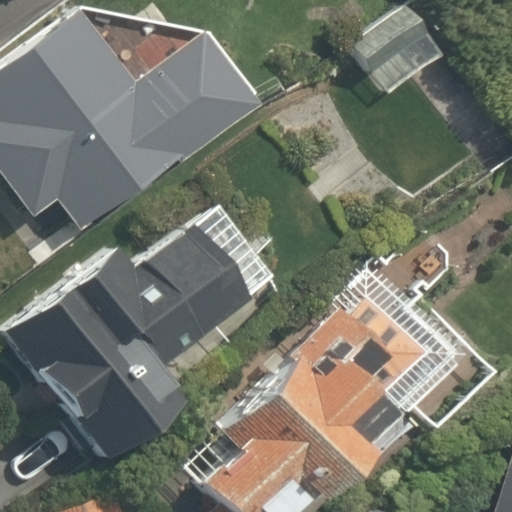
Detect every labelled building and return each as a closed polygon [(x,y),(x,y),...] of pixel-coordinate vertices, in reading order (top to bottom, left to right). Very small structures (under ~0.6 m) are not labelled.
[(417,16),(404,0),(342,0),(309,26),(346,73),(353,67),(408,23),(417,16)] [(199,23),(79,7),(0,63),(0,188),(24,222),(50,204),(68,229),(252,99),(199,23)] [(438,60),(408,23),(353,67),(382,104),(438,60)] [(123,271),(102,246),(0,330),(0,341),(95,456),(177,389),(158,365),(267,275),(206,201),(123,271)] [(385,257),(291,347),(176,460),(226,511),(294,511),(312,494),(326,509),(385,452),(350,415),(368,397),(389,418),(404,404),(430,430),(494,369),(385,257)] [(511,511),(511,439),(507,438),(484,511),(511,511)] [(142,511),(123,467),(25,509),(26,511),(142,511)]
